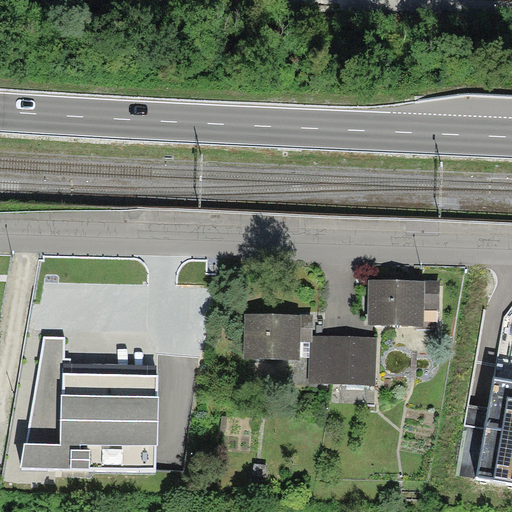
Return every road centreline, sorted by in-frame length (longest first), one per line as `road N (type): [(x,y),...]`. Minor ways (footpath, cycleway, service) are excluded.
road 1 (primary): [(511,137),(0,111)]
road 2 (tertiary): [(511,248),(0,233)]
